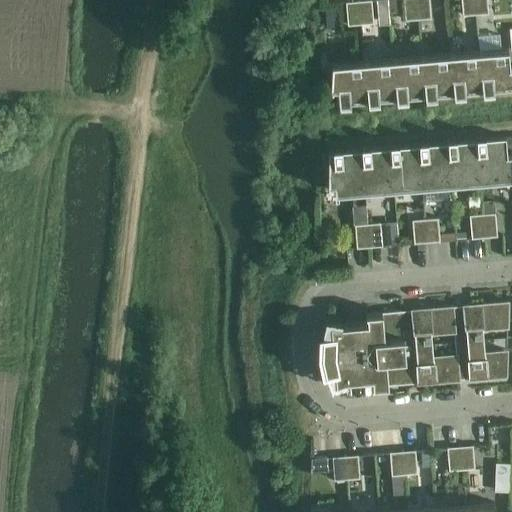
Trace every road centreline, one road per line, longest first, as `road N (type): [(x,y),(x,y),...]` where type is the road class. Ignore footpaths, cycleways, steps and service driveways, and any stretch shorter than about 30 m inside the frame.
road 1 (track): [(142,0),(94,511)]
road 2 (residential): [(511,409),(381,419),(338,413),(314,394),(298,348),(304,311),(326,293),(511,273)]
